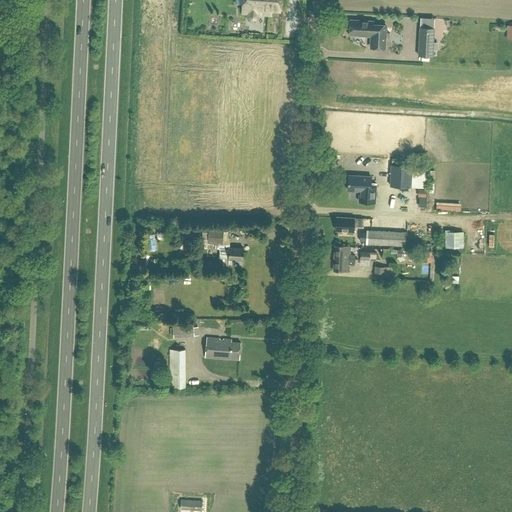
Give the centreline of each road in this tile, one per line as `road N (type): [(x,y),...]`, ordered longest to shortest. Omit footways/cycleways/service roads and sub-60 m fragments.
road 1 (unclassified): [(289,511),(317,0)]
road 2 (primary): [(83,0),(56,511)]
road 3 (primary): [(88,511),(115,0)]
